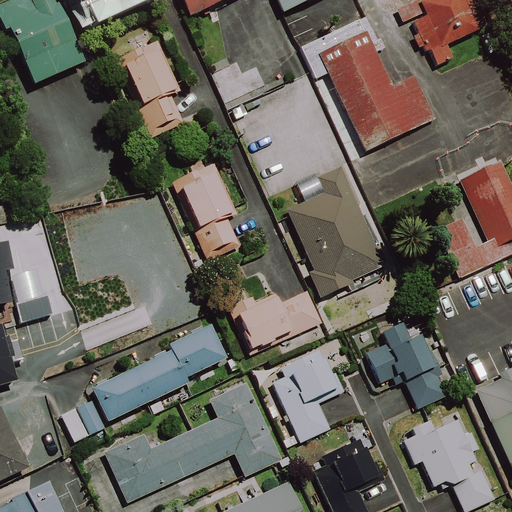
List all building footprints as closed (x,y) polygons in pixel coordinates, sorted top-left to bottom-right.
[(80,67),(48,0),(19,0),(0,9),(0,25),(31,90),(80,67)] [(58,0),(65,16),(80,11),(89,32),(154,7),(150,0),(58,0)] [(233,0),(176,0),(186,21),(233,0)] [(319,0),(272,0),(280,18),(319,0)] [(471,0),(430,0),(417,7),(423,20),(411,26),(416,37),(411,40),(417,52),(422,49),(424,54),(427,53),(434,69),(449,62),(444,49),(475,35),(474,32),(484,27),(471,0)] [(511,0),(496,0),(511,34),(511,0)] [(433,123),(412,78),(389,89),(373,55),(382,51),(378,41),(375,43),(364,19),(298,50),(313,83),(325,77),(362,156),(433,123)] [(178,94),(155,44),(113,64),(150,141),(182,126),(169,98),(178,94)] [(239,75),(233,63),(207,75),(222,108),(263,89),(254,68),(239,75)] [(511,192),(499,164),(457,183),(485,245),(472,251),(459,222),(434,234),(454,279),(511,253),(511,192)] [(226,221),(234,217),(212,167),(170,186),(206,264),(238,249),(226,221)] [(382,270),(337,171),(314,181),(322,197),(284,214),(311,274),(306,276),(318,302),(351,287),(350,284),(382,270)] [(8,276),(3,248),(0,248),(0,310),(6,309),(0,278),(8,276)] [(319,327),(304,294),(276,306),(272,297),(253,306),(251,301),(226,312),(247,358),(319,327)] [(49,318),(43,300),(13,310),(18,327),(49,318)] [(407,344),(405,338),(399,327),(379,336),(384,348),(364,357),(378,387),(390,382),(393,389),(402,385),(415,413),(445,400),(436,381),(440,380),(428,354),(423,356),(416,340),(407,344)] [(222,365),(206,331),(201,333),(199,329),(189,334),(191,338),(164,351),(167,357),(88,394),(104,428),(184,390),(181,384),(222,365)] [(0,390),(13,387),(0,339),(0,390)] [(297,447),(327,434),(315,407),(341,396),(332,376),(328,378),(317,355),(278,372),(282,381),(270,387),(297,447)] [(511,376),(511,377),(509,371),(496,377),(499,383),(472,395),(511,482),(511,376)] [(101,457),(124,507),(231,458),(242,482),(279,465),(243,388),(206,405),(214,423),(148,453),(142,438),(101,457)] [(0,420),(0,484),(24,474),(0,420)] [(428,424),(408,433),(411,440),(401,444),(412,468),(418,466),(430,491),(434,490),(446,484),(448,489),(458,511),(474,511),(492,504),(479,475),(471,479),(468,474),(466,469),(474,465),(470,456),(476,453),(469,436),(462,439),(456,424),(447,428),(433,434),(428,424)] [(382,484),(374,466),(368,469),(356,443),(318,461),(322,470),(311,475),(327,511),(363,511),(354,492),(368,485),(370,489),(382,484)] [(229,511),(296,511),(285,487),(229,511)] [(7,508),(0,510),(0,511),(52,511),(42,489),(6,506),(7,508)]
